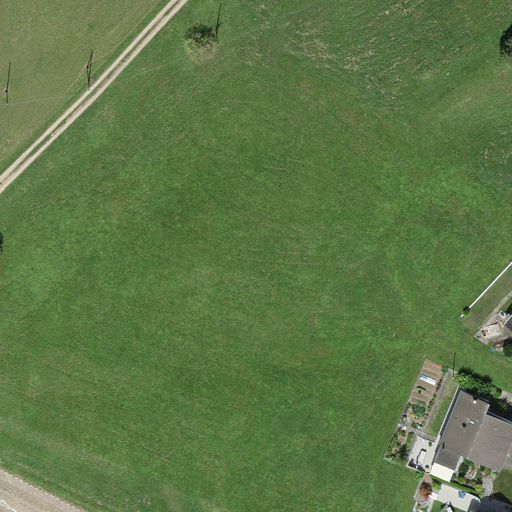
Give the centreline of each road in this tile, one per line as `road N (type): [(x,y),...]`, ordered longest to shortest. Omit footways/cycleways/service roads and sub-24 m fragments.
road 1 (track): [(178,0),(0,186)]
road 2 (track): [(28,436),(167,501),(173,511)]
